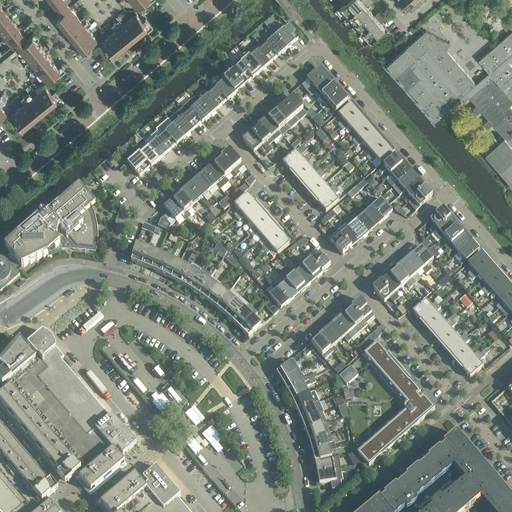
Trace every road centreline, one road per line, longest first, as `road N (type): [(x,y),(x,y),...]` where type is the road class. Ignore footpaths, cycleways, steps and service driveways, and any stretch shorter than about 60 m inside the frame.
road 1 (residential): [(511,470),(358,285)]
road 2 (residential): [(446,195),(318,44)]
road 3 (residential): [(106,277),(130,208),(222,130)]
road 4 (residential): [(345,270),(222,130)]
road 5 (unclassified): [(241,362),(174,305),(106,277)]
road 6 (unclassified): [(301,511),(286,432),(255,378)]
road 7 (residential): [(345,270),(241,362)]
road 8 (residential): [(255,378),(358,285)]
road 9 (residential): [(103,109),(20,0)]
road 10 (residential): [(222,130),(318,44)]
road 11 (residential): [(103,109),(192,27)]
